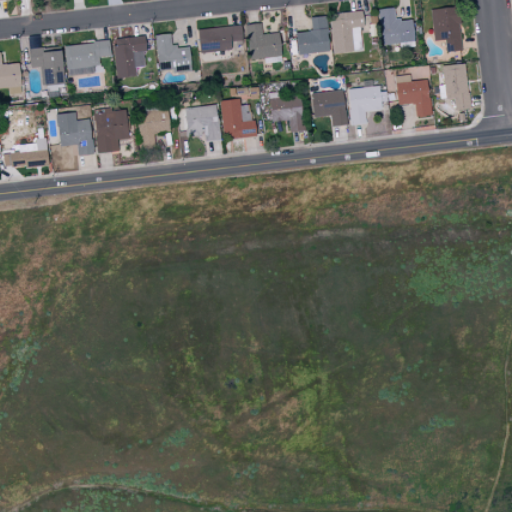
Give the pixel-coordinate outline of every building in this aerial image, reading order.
[(431,9),(433,41),(445,40),(446,52),(462,51),(459,7),(431,9)] [(378,9),(378,24),(375,25),(376,47),(414,45),(413,19),(395,20),(395,8),(378,9)] [(362,50),(359,27),(364,26),(362,10),(339,13),(340,20),(330,21),(334,53),(362,50)] [(296,33),(299,55),(330,51),(326,16),(310,18),(312,31),(296,33)] [(249,59),(282,57),(281,33),(262,34),(261,24),(247,25),(249,59)] [(201,53),(232,49),(231,42),(243,40),(241,25),(197,30),(201,53)] [(189,45),(172,47),(171,33),(155,35),(159,70),(172,69),(173,73),(192,71),(189,45)] [(116,77),(136,77),(135,67),(146,66),(144,37),(114,38),(116,77)] [(67,76),(99,73),(97,57),(111,56),(109,41),(65,45),(67,76)] [(29,49),(30,68),(40,67),(42,85),(65,83),(62,46),(29,49)] [(22,93),(19,63),(2,65),(1,53),(0,53),(0,88),(8,88),(9,94),(22,93)] [(445,99),(454,98),(455,110),(470,108),(466,63),(442,65),(445,99)] [(427,79),(410,82),(409,74),(394,77),(398,105),(414,103),(416,117),(432,115),(427,79)] [(382,110),(382,102),(387,102),(386,87),(348,89),(350,125),(366,124),(365,111),(382,110)] [(345,125),(343,91),(311,93),(313,117),(330,116),(331,126),(345,125)] [(270,121),(288,121),(289,132),(303,131),(301,95),(283,96),(283,92),(269,92),(270,121)] [(224,139),(255,136),(252,104),(240,105),(239,99),(220,101),(224,139)] [(186,133),(204,133),(205,141),(220,140),(218,105),(185,107),(186,133)] [(137,113),(139,144),(155,143),(154,135),(169,134),(167,106),(144,107),(145,112),(137,113)] [(117,140),(129,139),(127,109),(94,111),(96,153),(118,152),(117,140)] [(94,154),(90,119),(76,121),(75,113),(56,115),(60,147),(76,145),(77,156),(94,154)] [(46,138),(34,139),(34,143),(17,145),(18,152),(3,154),(4,169),(49,164),(46,138)]
